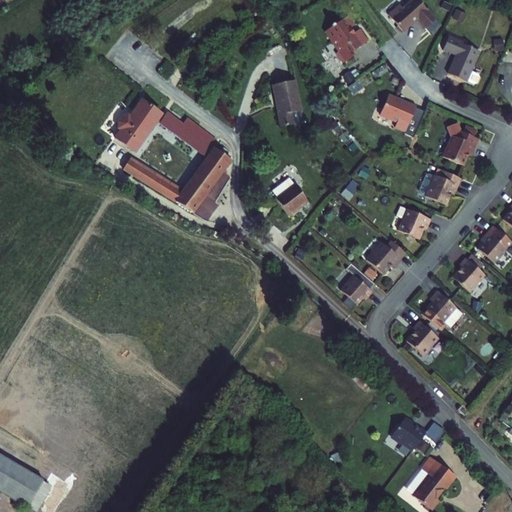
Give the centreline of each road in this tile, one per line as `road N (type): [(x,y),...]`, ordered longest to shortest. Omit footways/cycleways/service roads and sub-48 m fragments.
road 1 (residential): [(375,331),(242,219),(237,136),(260,68)]
road 2 (residential): [(511,149),(492,186),(383,311),(375,331)]
road 3 (residential): [(375,331),(382,349),(511,481)]
